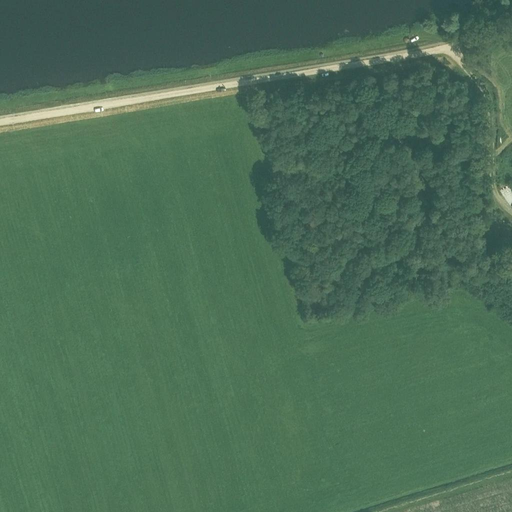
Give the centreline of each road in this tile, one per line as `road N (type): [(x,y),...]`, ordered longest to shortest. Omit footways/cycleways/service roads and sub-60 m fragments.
road 1 (track): [(0,121),(472,41),(511,24)]
road 2 (track): [(452,50),(489,101),(492,182),(511,211)]
